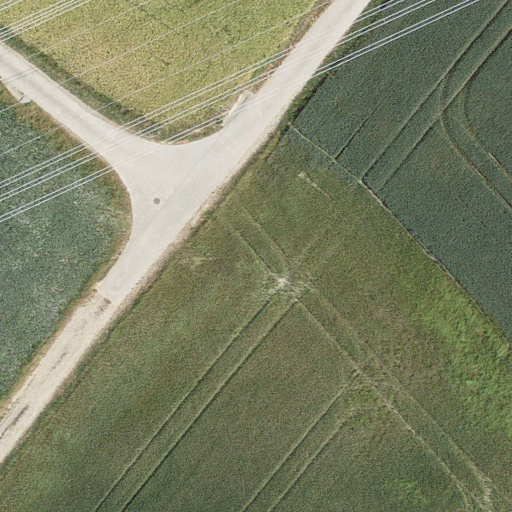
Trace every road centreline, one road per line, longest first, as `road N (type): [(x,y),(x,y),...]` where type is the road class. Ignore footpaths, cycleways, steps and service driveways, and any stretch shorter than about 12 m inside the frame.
road 1 (track): [(180,197),(0,431)]
road 2 (track): [(345,0),(180,197)]
road 3 (track): [(180,197),(0,59)]
